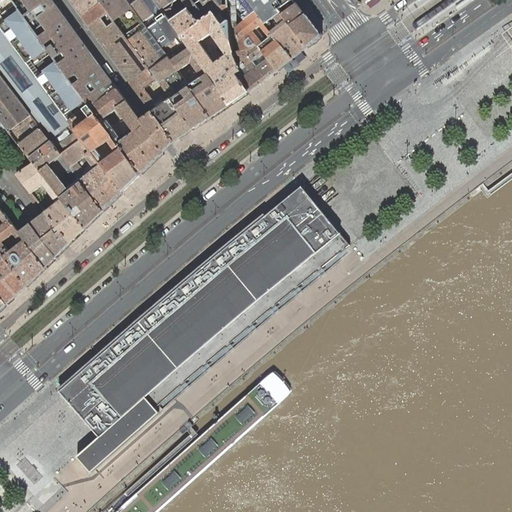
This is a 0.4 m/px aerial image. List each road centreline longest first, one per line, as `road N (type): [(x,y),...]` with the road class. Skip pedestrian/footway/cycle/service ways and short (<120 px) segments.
road 1 (secondary): [(382,72),(0,387)]
road 2 (secondary): [(12,402),(277,175),(393,87)]
road 3 (residential): [(0,328),(185,169)]
road 4 (residential): [(185,169),(356,36)]
road 5 (residential): [(64,0),(185,169)]
road 6 (secondary): [(393,87),(511,0)]
road 7 (secondary): [(484,0),(382,72)]
